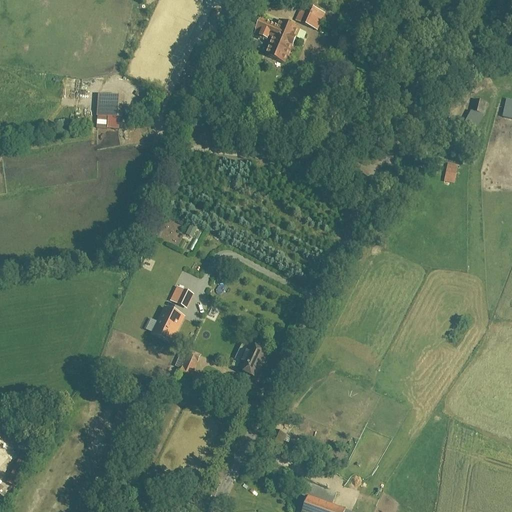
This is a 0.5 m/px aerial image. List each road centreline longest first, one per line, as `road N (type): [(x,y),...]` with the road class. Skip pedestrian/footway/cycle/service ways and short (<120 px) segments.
road 1 (unclassified): [(466,0),(209,511)]
road 2 (unknown): [(236,0),(187,146)]
